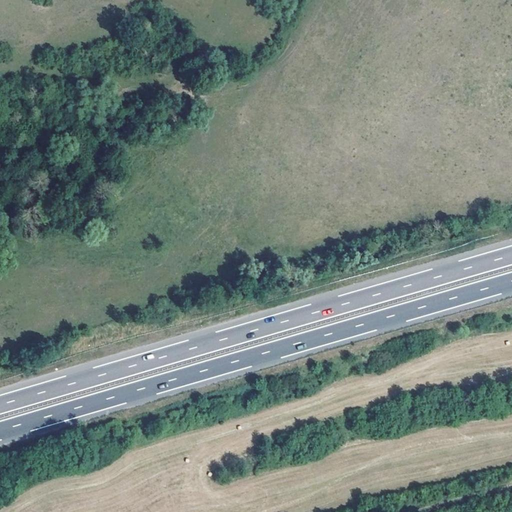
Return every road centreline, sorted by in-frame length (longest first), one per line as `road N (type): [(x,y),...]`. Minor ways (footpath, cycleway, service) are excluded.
road 1 (motorway): [(511,255),(0,404)]
road 2 (motorway): [(0,431),(511,282)]
